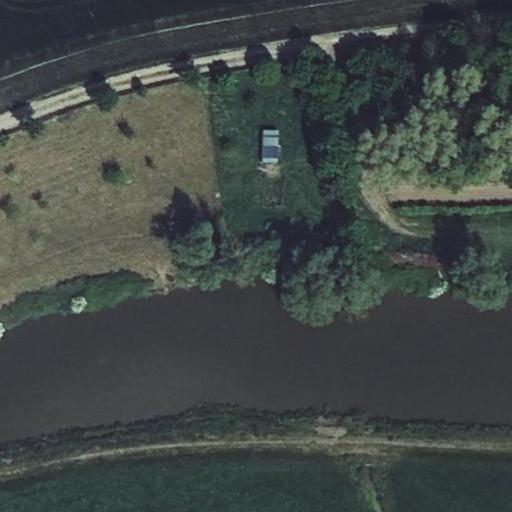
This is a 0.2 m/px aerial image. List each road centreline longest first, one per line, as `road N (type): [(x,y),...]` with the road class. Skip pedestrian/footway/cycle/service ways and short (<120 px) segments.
road 1 (track): [(0,124),(130,81),(511,20)]
road 2 (track): [(0,478),(191,443),(511,447)]
road 3 (track): [(324,50),(345,79),(363,201),(393,232)]
